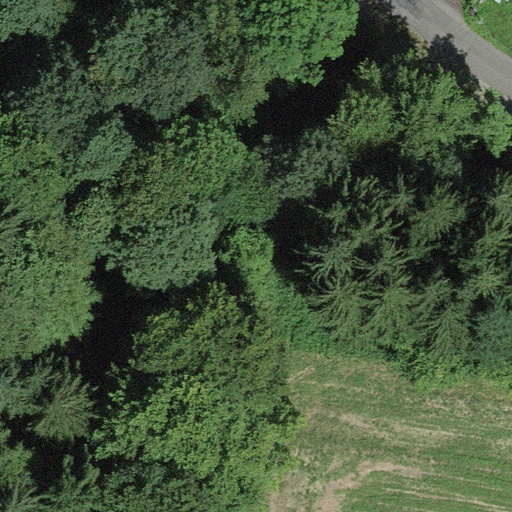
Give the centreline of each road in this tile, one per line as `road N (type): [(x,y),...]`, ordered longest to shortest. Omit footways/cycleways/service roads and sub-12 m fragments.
road 1 (track): [(0,133),(57,241),(87,349),(96,511)]
road 2 (residential): [(412,0),(511,80)]
